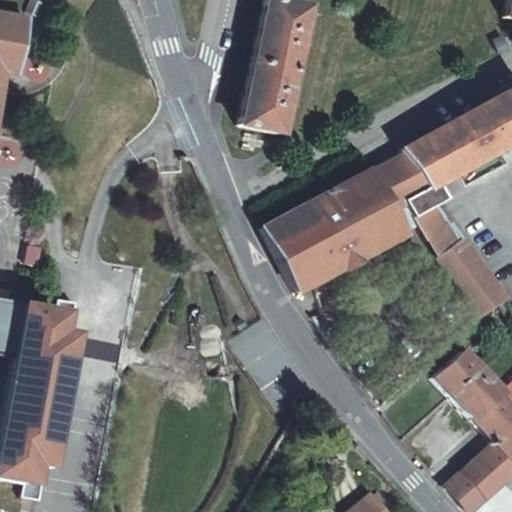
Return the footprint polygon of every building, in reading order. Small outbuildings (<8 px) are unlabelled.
[(511,0),(503,0),(500,19),(511,21),(511,0)] [(262,3),(234,126),(273,135),(301,12),(262,3)] [(0,386),(0,485),(17,489),(21,472),(36,475),(62,342),(47,338),(52,318),(15,310),(16,308),(0,304),(0,73),(9,75),(20,22),(0,18),(0,362),(4,363),(0,386)] [(497,54),(505,50),(498,37),(490,41),(497,54)] [(431,184),(511,142),(511,89),(395,150),(398,154),(367,172),(381,199),(394,193),(406,218),(432,203),(438,199),(431,184)] [(252,152),(255,137),(242,134),(239,149),(252,152)] [(432,203),(406,218),(394,193),(381,199),(367,172),(364,174),(362,172),(257,229),(293,294),(336,270),(338,274),(355,264),(355,261),(399,238),(398,237),(413,229),(422,244),(425,242),(434,259),(458,243),(456,240),(446,224),(432,203)] [(430,262),(434,259),(425,242),(422,244),(430,262)] [(465,253),(458,243),(434,259),(472,316),(496,299),(476,270),(455,284),(443,267),(465,253)] [(476,270),(465,253),(443,267),(455,284),(476,270)] [(55,306),(52,318),(47,338),(62,342),(69,309),(55,306)] [(276,412),(304,392),(257,325),(229,345),(276,412)] [(496,390),(475,366),(458,347),(426,378),(444,397),(462,419),(465,417),(496,390)] [(511,375),(496,390),(465,417),(487,442),(440,486),(463,511),(464,511),(511,469),(511,375)] [(21,472),(17,489),(15,502),(29,505),(36,475),(21,472)] [(342,511),(377,511),(366,496),(342,511)]
